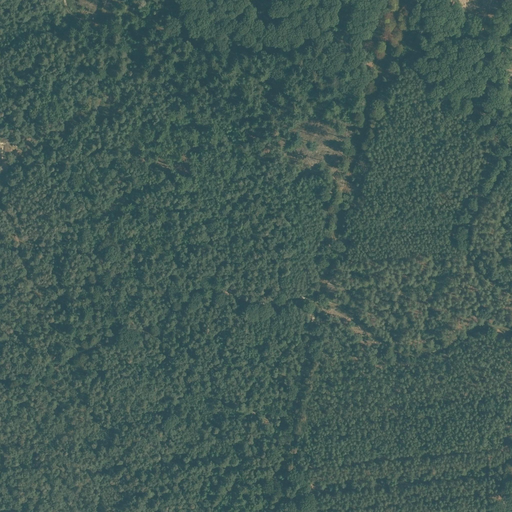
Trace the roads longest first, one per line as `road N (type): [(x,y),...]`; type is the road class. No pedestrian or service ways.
road 1 (track): [(511,288),(482,272),(467,249),(469,226),(498,168),(498,122),(471,113),(438,86),(421,55),(389,43)]
road 2 (track): [(57,363),(95,337),(144,325),(204,281),(243,300),(319,296)]
road 3 (track): [(389,43),(319,296)]
road 4 (track): [(319,296),(265,511)]
road 5 (track): [(319,296),(405,351),(423,353),(472,334),(511,336)]
road 6 (track): [(57,363),(0,201)]
